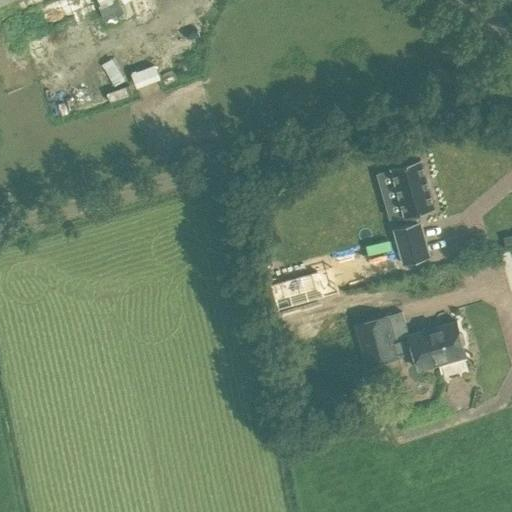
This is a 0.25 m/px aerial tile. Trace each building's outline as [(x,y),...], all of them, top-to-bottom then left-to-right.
[(97,76),(84,78),(87,99),(100,97),(97,76)] [(448,153),(450,178),(466,176),(463,144),(457,144),(456,136),(449,137),(450,153),(448,153)] [(435,209),(421,159),(417,160),(415,155),(394,161),(396,166),(392,167),(405,217),(407,216),(409,224),(394,228),(404,264),(430,257),(420,221),(419,221),(417,214),(435,209)] [(330,268),(270,284),(277,308),(336,292),(330,268)] [(387,316),(356,325),(367,365),(398,357),(398,356),(413,351),(418,370),(466,356),(463,346),(465,342),(462,334),(459,332),(456,322),(409,335),(409,336),(394,340),(387,316)]
